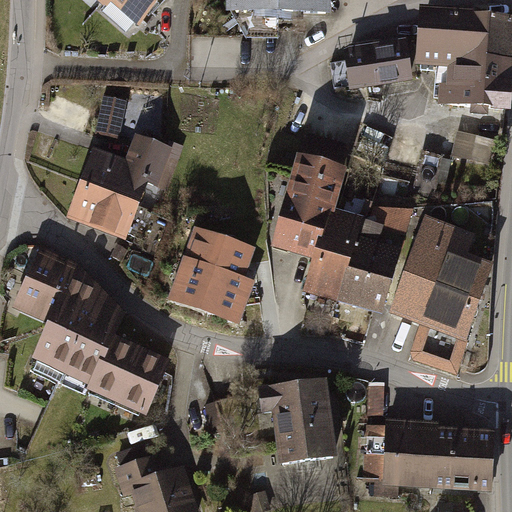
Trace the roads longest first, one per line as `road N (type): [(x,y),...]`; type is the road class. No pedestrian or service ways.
road 1 (residential): [(511,406),(355,360),(190,341),(0,200)]
road 2 (tertiary): [(0,200),(23,66),(24,0)]
